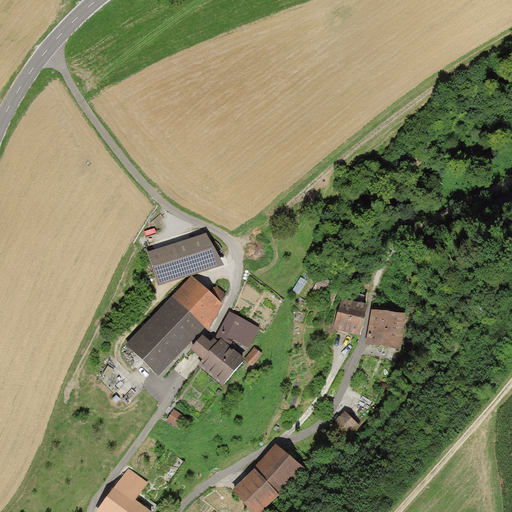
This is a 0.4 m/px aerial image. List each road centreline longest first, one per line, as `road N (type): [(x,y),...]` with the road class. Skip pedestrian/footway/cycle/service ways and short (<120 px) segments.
road 1 (track): [(88,511),(208,339),(236,273),(226,238),(143,186),(64,73)]
road 2 (track): [(178,511),(326,419),(360,347),(382,257),(459,205),(511,186)]
road 3 (track): [(234,249),(398,114),(511,38)]
road 4 (track): [(511,379),(399,511)]
road 5 (tertiary): [(0,124),(49,45),(95,0)]
